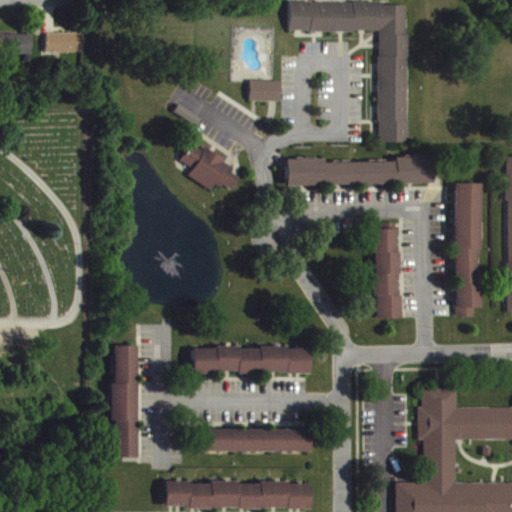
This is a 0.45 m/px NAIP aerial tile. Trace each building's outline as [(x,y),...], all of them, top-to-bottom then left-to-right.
[(380,40),(380,151),(408,151),(409,11),(290,11),(290,40),(380,40)] [(34,41),(1,42),(1,63),(34,62),(34,41)] [(86,61),(86,41),(47,42),(47,61),(86,61)] [(282,89),(251,89),(250,109),(282,110),(282,89)] [(212,198),(216,191),(233,200),(241,186),(232,181),(235,175),(194,151),(182,170),(193,177),(189,185),(212,198)] [(287,195),(434,192),(434,165),(396,166),(396,170),(325,172),(325,168),(287,168),(287,195)] [(484,192),(457,192),(457,327),(476,327),(476,317),(480,317),(480,258),(484,258),(484,192)] [(400,328),(400,238),(375,238),(375,328),(400,328)] [(138,354),(115,354),(115,392),(112,392),(112,466),(137,466),(138,354)] [(309,382),(309,356),(192,356),(192,382),(309,382)] [(511,511),(511,491),(455,493),(454,451),(511,449),(511,415),(457,417),(456,396),(421,397),(422,415),(419,415),(421,491),(394,492),(394,511),(511,511)] [(308,460),(308,438),(198,439),(198,461),(308,460)] [(308,511),(309,491),(165,491),(165,511),(308,511)]
